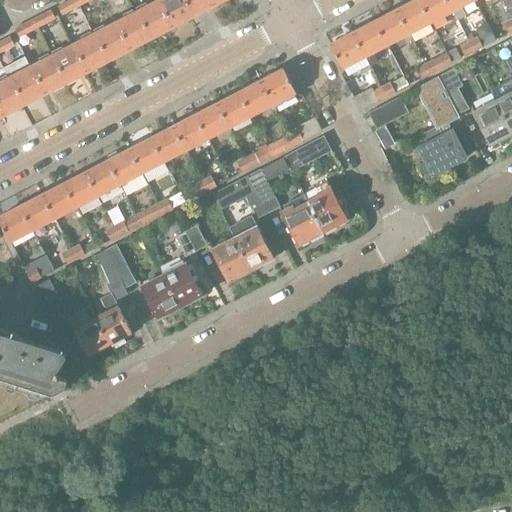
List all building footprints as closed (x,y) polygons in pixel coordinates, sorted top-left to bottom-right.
[(69,0),(56,7),(58,11),(59,13),(76,4),(73,0),(69,0)] [(155,0),(154,1),(168,28),(189,17),(180,0),(155,0)] [(180,0),(189,17),(210,6),(207,0),(180,0)] [(415,0),(397,10),(409,33),(431,22),(419,0),(415,0)] [(447,0),(419,0),(431,22),(453,10),(447,0)] [(447,0),(453,10),(473,0),(447,0)] [(133,12),(147,39),(168,28),(154,1),(133,12)] [(397,10),(375,21),(387,44),(409,33),(397,10)] [(31,20),(34,26),(51,17),(48,11),(31,20)] [(112,23),(126,50),(147,39),(133,12),(112,23)] [(511,19),(491,30),(496,39),(511,31),(511,19)] [(31,20),(13,29),(16,35),(34,26),(31,20)] [(375,21),(353,33),(370,66),(378,62),(373,52),(387,44),(375,21)] [(91,34),(105,61),(126,50),(112,23),(91,34)] [(481,27),(479,33),(481,36),(481,37),(490,33),(489,32),(485,25),(481,27)] [(370,66),(353,33),(330,44),(343,68),(357,60),(362,70),(370,66)] [(70,45),(84,72),(105,61),(91,34),(70,45)] [(0,41),(0,50),(13,44),(9,37),(0,41)] [(478,38),(469,42),(474,51),(482,47),(478,38)] [(474,51),(469,42),(460,47),(464,56),(474,51)] [(50,55),(63,82),(84,72),(70,45),(50,55)] [(447,53),(426,65),(430,74),(452,62),(447,53)] [(42,94),(44,93),(63,82),(50,55),(28,67),(42,94)] [(430,74),(426,65),(416,69),(421,78),(430,74)] [(28,67),(7,78),(21,105),(42,94),(28,67)] [(437,76),(438,77),(447,93),(457,114),(468,109),(457,88),(462,85),(460,82),(468,78),(463,67),(455,71),(453,68),(437,76)] [(296,92),(284,69),(260,81),(272,105),(296,92)] [(447,93),(438,77),(417,88),(438,128),(439,128),(443,135),(418,148),(432,175),(467,157),(453,129),(452,130),(448,123),(459,117),(457,114),(447,93)] [(21,105),(7,78),(0,81),(0,114),(0,115),(21,105)] [(260,81),(238,92),(250,116),(272,105),(260,81)] [(386,96),(395,92),(390,83),(382,87),(386,96)] [(353,98),(359,110),(386,96),(382,87),(373,92),(371,89),(353,98)] [(250,116),(238,92),(219,103),(217,104),(229,127),(250,116)] [(511,92),(496,101),(511,131),(511,92)] [(399,97),(368,112),(376,127),(383,123),(406,111),(399,97)] [(511,133),(511,131),(496,101),(474,113),(475,114),(473,115),(478,125),(480,124),(491,145),(511,133)] [(217,104),(195,115),(207,139),(229,127),(217,104)] [(207,139),(195,115),(173,127),(185,150),(207,139)] [(298,131),(289,136),(294,145),(321,131),(314,118),(296,128),(298,131)] [(383,123),(376,127),(373,129),(383,146),(393,141),(383,123)] [(173,127),(151,138),(163,161),(185,150),(173,127)] [(272,156),(294,145),(289,136),(280,140),(279,139),(267,146),(272,156)] [(331,151),(323,136),(283,157),(291,172),(331,151)] [(163,161),(151,138),(129,150),(141,173),(163,161)] [(251,168),(272,156),(267,146),(266,144),(257,149),(259,152),(246,159),(251,168)] [(129,150),(107,161),(120,184),(141,173),(129,150)] [(237,164),(242,173),(251,168),(246,159),(237,164)] [(120,184),(107,161),(86,172),(98,195),(120,184)] [(86,172),(64,183),(76,207),(98,195),(86,172)] [(250,181),(255,190),(267,213),(279,207),(262,174),(250,181)] [(247,176),(226,187),(233,202),(244,196),(255,190),(250,181),(247,176)] [(202,182),(206,191),(215,187),(211,177),(202,182)] [(322,232),(347,219),(341,209),(347,206),(342,195),(336,198),(327,181),(316,187),(321,196),(308,203),(307,203),(322,232)] [(206,191),(202,182),(193,186),(198,195),(206,191)] [(76,207),(64,183),(42,195),(54,218),(76,207)] [(175,188),(169,192),(172,198),(179,195),(175,188)] [(244,196),(256,219),(267,213),(255,190),(244,196)] [(307,203),(308,203),(304,194),(283,205),(286,210),(282,212),(299,245),(322,232),(307,203)] [(42,195),(21,206),(33,229),(54,218),(42,195)] [(158,204),(163,214),(172,209),(167,200),(158,204)] [(141,225),(154,218),(163,214),(158,204),(149,209),(136,216),(141,225)] [(33,229),(21,206),(0,216),(0,221),(10,241),(33,229)] [(115,227),(119,237),(141,225),(136,216),(115,227)] [(186,231),(196,251),(207,245),(197,225),(186,231)] [(256,226),(236,237),(252,269),(273,258),(262,238),(264,237),(259,227),(257,228),(256,226)] [(119,237),(115,227),(105,232),(110,241),(119,237)] [(175,236),(186,256),(196,251),(186,231),(175,236)] [(236,237),(213,249),(214,251),(212,252),(217,262),(219,261),(229,281),(252,269),(236,237)] [(104,250),(119,278),(124,287),(135,281),(115,244),(104,250)] [(71,250),(76,259),(84,255),(79,245),(71,250)] [(76,259),(71,250),(62,255),(67,264),(76,259)] [(108,284),(119,278),(104,250),(94,255),(100,267),(99,268),(108,284)] [(32,282),(54,271),(49,261),(27,273),(32,282)] [(164,275),(180,307),(202,295),(192,275),(193,274),(188,264),(186,265),(186,263),(164,275)] [(164,275),(142,286),(143,288),(141,289),(146,299),(148,298),(158,318),(180,307),(164,275)] [(48,280),(35,287),(55,325),(65,320),(61,313),(65,311),(48,280)] [(107,312),(96,318),(109,344),(131,332),(111,293),(100,299),(107,312)] [(109,344),(96,318),(84,324),(78,313),(68,318),(74,329),(74,330),(76,334),(71,337),(74,342),(79,340),(87,355),(109,344)] [(0,375),(55,393),(66,387),(69,378),(60,376),(68,353),(51,347),(45,335),(35,332),(32,341),(0,331),(0,375)]
